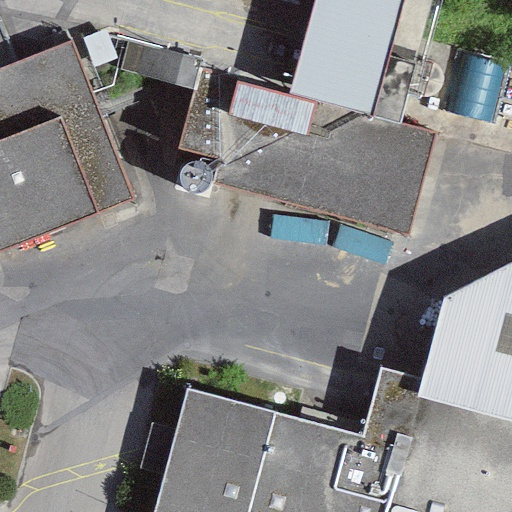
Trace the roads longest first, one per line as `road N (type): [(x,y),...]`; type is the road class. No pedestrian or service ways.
road 1 (unknown): [(44,318),(196,286),(314,286),(413,245),(511,170)]
road 2 (unknown): [(44,318),(85,376),(101,423),(97,466),(78,511)]
road 3 (unknown): [(4,0),(65,36),(107,82)]
